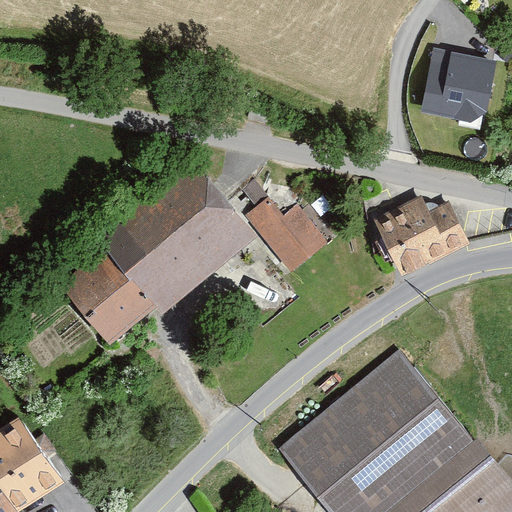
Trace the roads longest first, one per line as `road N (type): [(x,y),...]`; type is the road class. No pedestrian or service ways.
road 1 (residential): [(511,259),(474,262),(408,290),(259,405),(154,511)]
road 2 (residential): [(395,171),(0,96)]
road 3 (residential): [(395,171),(398,63),(411,22),(430,0)]
